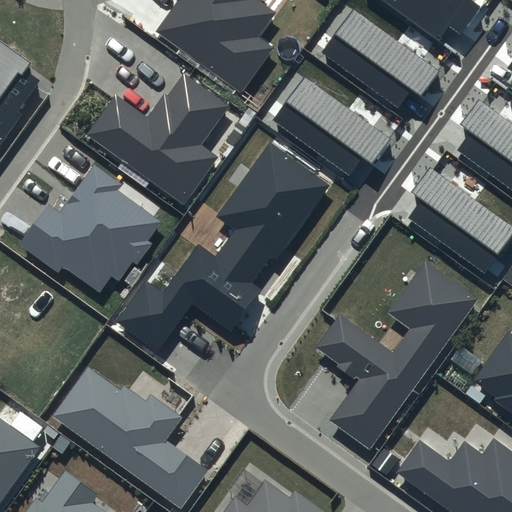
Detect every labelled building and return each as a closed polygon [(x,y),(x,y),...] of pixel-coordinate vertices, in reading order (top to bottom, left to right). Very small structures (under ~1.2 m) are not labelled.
[(176,0),(177,0),(155,32),(241,92),(272,48),(257,38),(275,13),(256,0),(176,0)] [(482,6),(473,0),(382,0),(440,41),(450,26),(462,35),(482,6)] [(440,70),(354,8),(321,53),(397,108),(411,89),(421,96),(440,70)] [(31,63),(0,41),(0,144),(21,114),(18,111),(39,81),(25,71),(31,63)] [(229,106),(184,73),(167,96),(165,94),(148,118),(116,95),(88,135),(184,204),(218,156),(202,144),(229,106)] [(390,139),(304,77),(272,121),(348,176),(362,158),(371,165),(390,139)] [(511,124),(478,100),(459,125),(469,132),(457,150),(511,190),(511,124)] [(329,185),(269,142),(217,215),(236,228),(216,255),(199,243),(164,292),(145,278),(114,321),(158,352),(192,303),(231,330),(261,288),(252,282),(272,255),(277,258),(329,185)] [(123,185),(94,164),(60,212),(49,204),(21,244),(58,270),(62,264),(99,291),(111,275),(119,281),(133,262),(137,266),(153,244),(149,241),(163,222),(118,190),(123,185)] [(511,235),(511,227),(430,167),(411,192),(421,199),(408,217),(485,273),(511,235)] [(478,299),(425,261),(388,312),(410,328),(392,352),(340,315),(316,349),(359,380),(329,421),(369,450),(478,299)] [(511,332),(510,331),(473,382),(511,409),(511,332)] [(119,390),(87,367),(52,415),(181,508),(208,470),(167,440),(183,417),(150,394),(145,401),(123,385),(119,390)] [(0,500),(40,446),(0,416),(0,500)] [(511,511),(511,451),(494,439),(483,455),(464,442),(450,462),(419,440),(395,473),(451,511),(511,511)] [(98,495),(65,471),(42,503),(36,499),(27,511),(106,511),(93,502),(98,495)] [(290,499),(264,481),(250,501),(236,491),(220,511),(324,511),(296,491),(290,499)]
